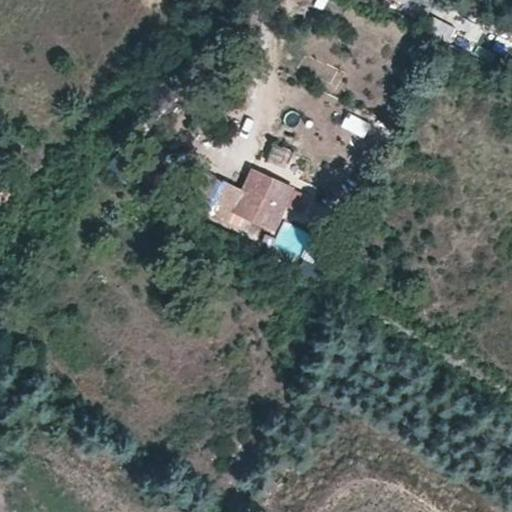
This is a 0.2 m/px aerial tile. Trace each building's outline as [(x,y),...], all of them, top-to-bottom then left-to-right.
[(490,21),(468,9),(453,37),(475,49),(490,21)] [(425,30),(450,40),(456,25),(431,16),(425,30)] [(510,47),(495,40),(491,47),(485,44),(480,52),(501,63),(510,47)] [(360,134),(367,120),(348,110),(341,124),(360,134)] [(287,169),(295,149),(273,140),(265,160),(287,169)] [(293,188),(253,170),(243,190),(196,168),(183,196),(230,218),(235,209),(274,228),(293,188)] [(274,246),(274,245),(278,239),(266,234),(262,241),(274,246)]
